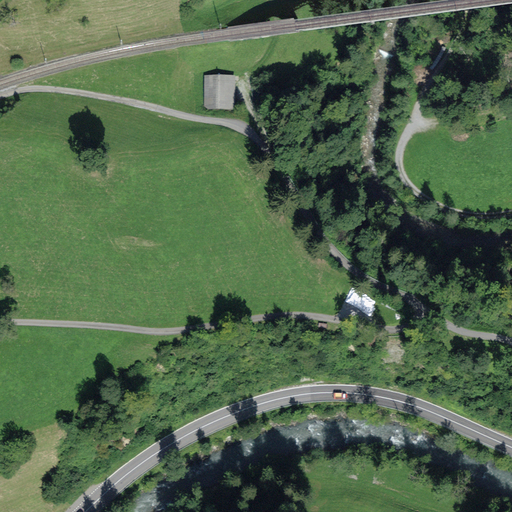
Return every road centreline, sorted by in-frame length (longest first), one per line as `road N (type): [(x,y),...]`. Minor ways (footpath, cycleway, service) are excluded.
road 1 (residential): [(511,340),(456,329),(351,273),(245,131),(89,95),(0,95)]
road 2 (primary): [(511,447),(388,398),(297,395),(175,441),(85,511)]
road 3 (track): [(511,213),(450,211),(419,196),(399,169),(401,143),(476,5)]
road 4 (track): [(258,142),(245,85),(275,39),(273,0)]
